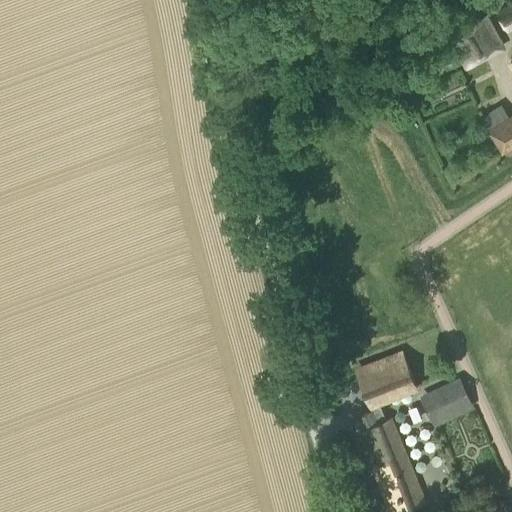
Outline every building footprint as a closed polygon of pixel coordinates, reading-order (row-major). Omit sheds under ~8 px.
[(500,13),(508,28),(511,25),(511,5),(506,9),(500,13)] [(452,35),(466,61),(490,48),(492,52),(502,47),(486,17),(452,35)] [(468,65),(492,52),(490,48),(466,61),(468,65)] [(369,74),(377,91),(394,83),(387,66),(369,74)] [(483,117),(494,134),(511,122),(511,121),(502,105),(483,117)] [(511,146),(511,122),(494,134),(505,151),(511,146)] [(379,424),(387,419),(380,401),(416,386),(403,355),(359,373),(379,424)] [(425,399),(436,422),(472,405),(460,381),(425,399)] [(388,419),(387,419),(379,424),(362,431),(395,511),(402,511),(422,504),(388,419)]
